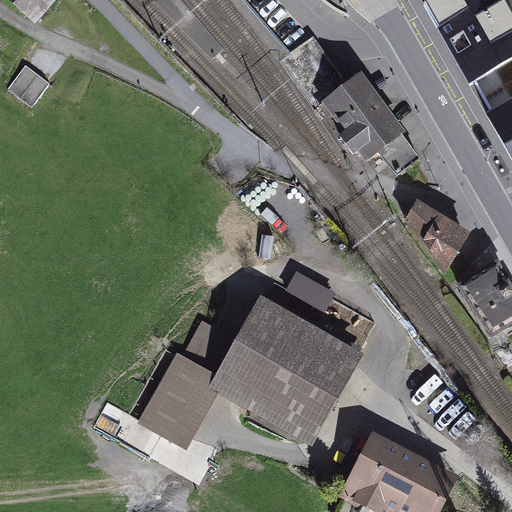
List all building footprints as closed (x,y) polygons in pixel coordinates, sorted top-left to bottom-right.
[(56,0),(9,0),(36,23),(56,0)] [(416,0),(487,119),(481,121),(511,173),(511,8),(507,0),(416,0)] [(336,102),(399,180),(425,159),(364,81),(354,89),(317,43),(289,64),(325,110),(336,102)] [(49,86),(26,68),(9,90),(32,109),(49,86)] [(312,232),(257,177),(230,204),(285,259),(312,232)] [(400,220),(444,272),(471,226),(417,195),(400,220)] [(458,279),(491,334),(511,320),(511,278),(498,255),(458,279)] [(226,393),(316,445),(369,354),(268,296),(241,344),(206,324),(187,357),(181,354),(141,423),(191,452),(226,393)] [(439,511),(453,485),(375,447),(347,503),(364,511),(439,511)]
